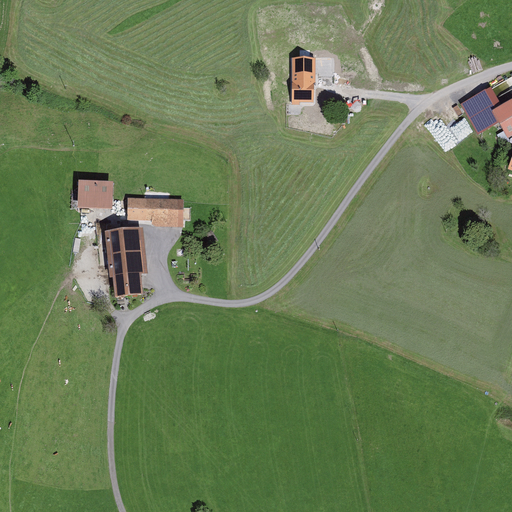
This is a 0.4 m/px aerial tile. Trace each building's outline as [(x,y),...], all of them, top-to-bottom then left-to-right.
[(310,62),(289,62),(289,104),(310,104),(310,62)] [(511,137),(511,102),(490,115),(505,141),(511,137)] [(110,186),(78,185),(77,209),(110,210),(110,186)] [(181,203),(129,202),(129,219),(154,219),(154,225),(181,226),(181,203)] [(112,276),(114,297),(140,294),(137,273),(144,272),(139,233),(106,236),(111,276),(112,276)]
